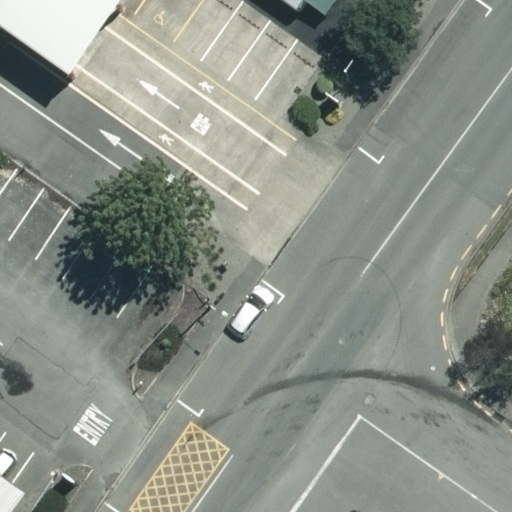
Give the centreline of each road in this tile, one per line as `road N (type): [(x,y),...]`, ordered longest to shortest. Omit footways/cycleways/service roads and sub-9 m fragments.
road 1 (tertiary): [(296,367),(511,70)]
road 2 (unclassified): [(499,511),(296,367)]
road 3 (tertiary): [(194,511),(296,367)]
